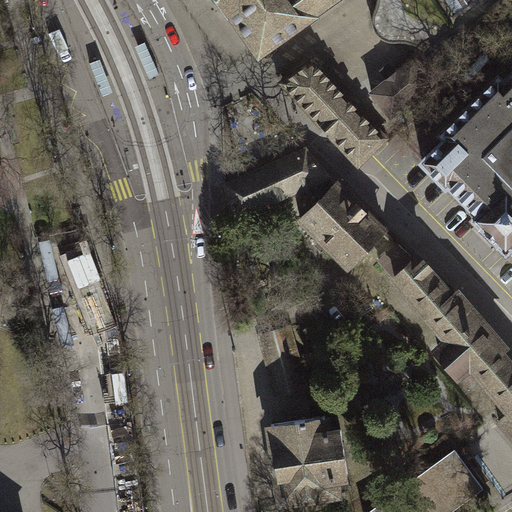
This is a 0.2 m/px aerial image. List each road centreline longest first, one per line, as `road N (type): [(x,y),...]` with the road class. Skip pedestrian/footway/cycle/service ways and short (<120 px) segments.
road 1 (residential): [(511,333),(254,76),(184,89)]
road 2 (tertiary): [(167,224),(207,511)]
road 3 (tertiary): [(47,0),(112,160),(167,224)]
road 4 (tertiary): [(167,224),(188,166),(184,89)]
